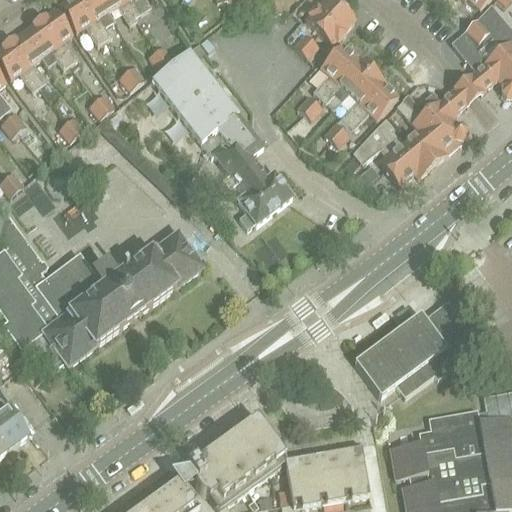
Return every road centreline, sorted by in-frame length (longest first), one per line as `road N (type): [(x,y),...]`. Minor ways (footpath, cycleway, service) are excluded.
road 1 (secondary): [(52,511),(312,321),(511,160)]
road 2 (residential): [(511,148),(437,57),(371,0)]
